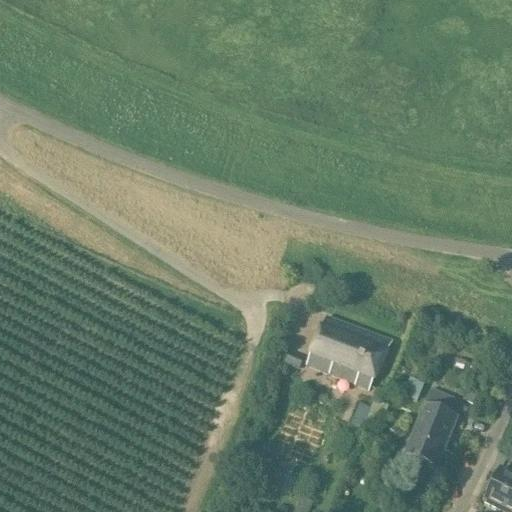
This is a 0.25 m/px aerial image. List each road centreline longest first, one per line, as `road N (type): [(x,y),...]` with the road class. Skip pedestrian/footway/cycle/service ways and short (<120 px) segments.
road 1 (unclassified): [(511,258),(246,200),(0,104)]
road 2 (unclassified): [(456,511),(511,391)]
